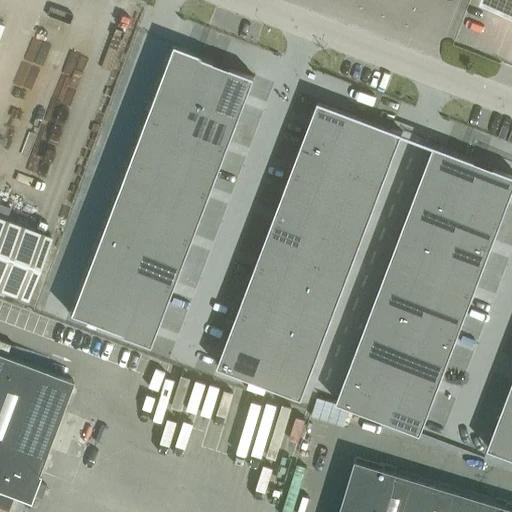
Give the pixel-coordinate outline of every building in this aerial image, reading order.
[(511,13),(511,0),(481,0),(481,1),(511,13)] [(0,287),(28,298),(52,236),(0,216),(0,29),(3,22),(0,21),(0,287)] [(174,45),(73,313),(157,345),(258,76),(174,45)] [(321,101),(220,365),(305,397),(404,132),(321,101)] [(339,401),(423,433),(511,197),(511,173),(436,145),(339,401)] [(0,352),(0,507),(8,511),(17,489),(30,494),(73,380),(0,352)] [(511,454),(511,387),(490,446),(511,454)] [(488,511),(352,471),(339,511),(488,511)]
